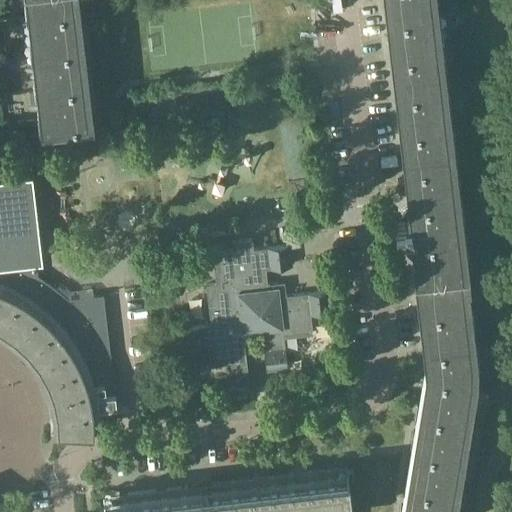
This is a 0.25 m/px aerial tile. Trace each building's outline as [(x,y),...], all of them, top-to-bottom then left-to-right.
[(415,272),(464,267),(466,266),(448,117),(444,118),(430,0),(27,0),(43,128),(91,122),(76,0),(389,0),(404,122),(400,123),(409,206),(407,207),(406,207),(404,209),(402,211),(401,212),(400,214),(399,216),(398,218),(394,218),(395,227),(403,226),(403,231),(404,232),(404,234),(405,235),(407,237),(408,238),(410,238),(412,239),(413,239),(415,253),(413,254),(415,272)] [(0,274),(4,264),(36,260),(42,260),(32,173),(24,174),(22,174),(0,176),(0,274)] [(232,240),(231,231),(231,230),(210,233),(216,283),(206,284),(211,324),(181,327),(183,348),(208,345),(211,365),(225,363),(229,392),(250,390),(244,336),(248,336),(248,331),(262,329),(266,369),(287,366),(284,336),(313,333),(311,313),(331,311),(329,290),(279,296),(277,282),(267,283),(266,268),(291,265),(288,244),(253,248),(252,238),(232,240)] [(0,274),(0,326),(14,336),(26,348),(37,362),(46,377),(52,394),(56,412),(56,413),(56,415),(56,418),(56,422),(56,430),(93,432),(93,431),(93,423),(93,419),(93,409),(99,408),(117,406),(115,392),(103,294),(103,293),(68,298),(54,285),(38,274),(36,260),(4,264),(0,274)] [(464,267),(415,272),(424,347),(428,346),(430,365),(430,371),(406,511),(448,511),(470,378),(471,361),(469,341),(473,341),(464,267)] [(184,486),(103,496),(104,511),(352,511),(347,472),(347,468),(347,466),(346,466),(346,467),(335,469),(327,469),(316,471),(308,472),(296,473),(288,474),(277,475),(269,476),(257,478),(250,478),(238,480),(231,481),(219,482),(212,483),(212,476),(184,486)]
